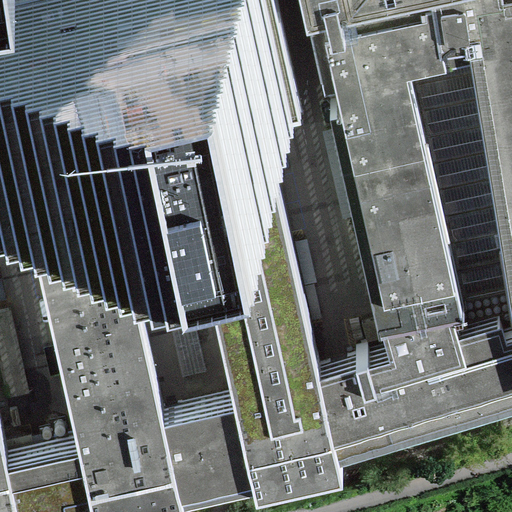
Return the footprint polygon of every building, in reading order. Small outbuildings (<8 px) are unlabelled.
[(297,90),(275,0),(0,0),(0,162),(12,160),(25,156),(38,153),(51,150),(64,147),(77,144),(91,140),(104,137),(117,134),(130,131),(143,128),(156,125),(169,121),(183,118),(195,115),(251,102),(255,101),(258,100),(262,99),(265,98),(269,97),(272,96),(276,96),(279,95),(283,94),(287,93),(290,92),(294,91),(297,90)] [(443,43),(432,0),(310,0),(308,1),(321,57),(322,57),(325,71),(337,68),(342,92),(330,94),(379,313),(387,311),(395,338),(457,319),(454,310),(452,311),(448,296),(461,294),(407,53),(443,43)] [(432,0),(443,43),(477,37),(471,0),(432,0)] [(511,0),(471,0),(477,37),(511,248),(511,0)] [(339,443),(320,360),(269,132),(269,130),(237,137),(214,143),(214,142),(182,149),(182,152),(183,151),(235,386),(223,389),(243,474),(255,471),(256,479),(343,459),(339,443)] [(79,429),(8,444),(23,511),(148,511),(187,503),(183,487),(243,474),(223,389),(164,402),(111,167),(112,167),(111,165),(79,172),(80,173),(56,178),(24,185),(24,187),(25,187),(77,414),(76,415),(79,429)] [(457,319),(395,338),(369,345),(368,339),(356,343),(357,349),(320,360),(339,443),(511,391),(511,316),(503,319),(499,306),(457,319)] [(23,511),(8,444),(0,409),(0,511),(23,511)]
